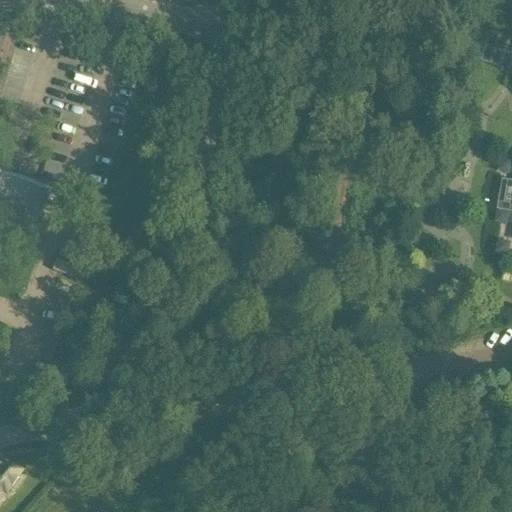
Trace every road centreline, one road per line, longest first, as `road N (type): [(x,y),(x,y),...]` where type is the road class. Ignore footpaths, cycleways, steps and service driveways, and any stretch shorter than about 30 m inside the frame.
road 1 (unclassified): [(96,399),(132,356),(168,287),(245,0)]
road 2 (unclassified): [(511,352),(136,417),(96,399)]
